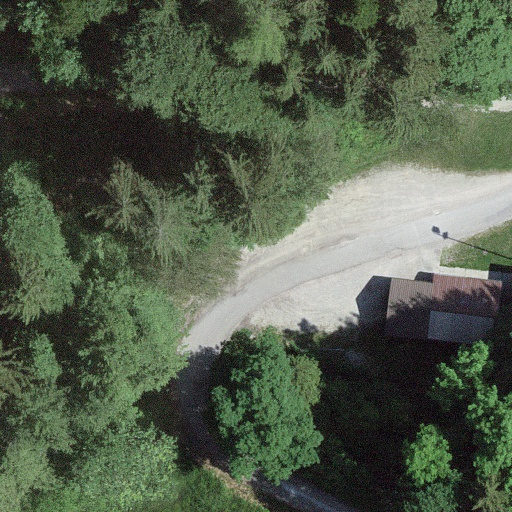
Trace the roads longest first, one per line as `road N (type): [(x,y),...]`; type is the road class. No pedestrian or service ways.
road 1 (unclassified): [(511,200),(273,280),(219,320),(199,348),(197,400),(211,433),(348,511)]
road 2 (track): [(511,119),(206,70),(96,64),(0,78)]
